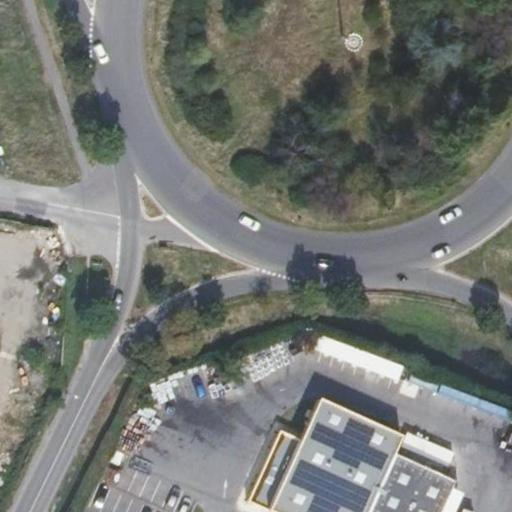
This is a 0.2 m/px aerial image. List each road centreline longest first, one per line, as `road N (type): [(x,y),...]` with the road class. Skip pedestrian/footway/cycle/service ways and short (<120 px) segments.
road 1 (tertiary): [(98,373),(137,329),(188,297),(313,264)]
road 2 (secondary): [(370,264),(425,249),(475,220),(511,185)]
road 3 (tertiary): [(98,373),(30,511)]
road 4 (secondary): [(128,119),(166,185),(224,235)]
road 5 (tertiary): [(127,226),(126,296),(98,373)]
road 6 (secondary): [(370,264),(451,286),(511,316)]
road 7 (unclassified): [(0,199),(127,226)]
